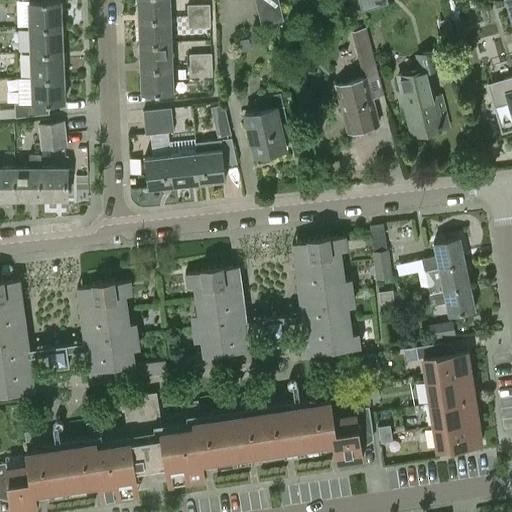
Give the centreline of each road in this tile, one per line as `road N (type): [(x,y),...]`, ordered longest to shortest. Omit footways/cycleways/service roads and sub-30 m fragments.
road 1 (residential): [(115,231),(499,189)]
road 2 (residential): [(115,231),(104,0)]
road 3 (residential): [(511,483),(328,511)]
